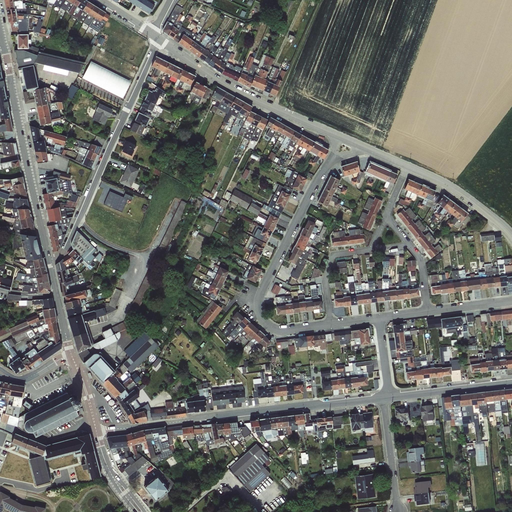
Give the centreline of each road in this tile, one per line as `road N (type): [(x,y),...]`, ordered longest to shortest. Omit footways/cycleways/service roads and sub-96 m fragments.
road 1 (residential): [(96,431),(383,397)]
road 2 (residential): [(159,39),(66,249),(49,258)]
road 3 (residential): [(159,39),(226,85),(337,135)]
road 4 (residential): [(259,297),(332,159)]
road 5 (tertiary): [(16,110),(49,258)]
road 6 (residential): [(407,165),(450,186),(511,235)]
road 7 (residential): [(388,397),(511,382)]
